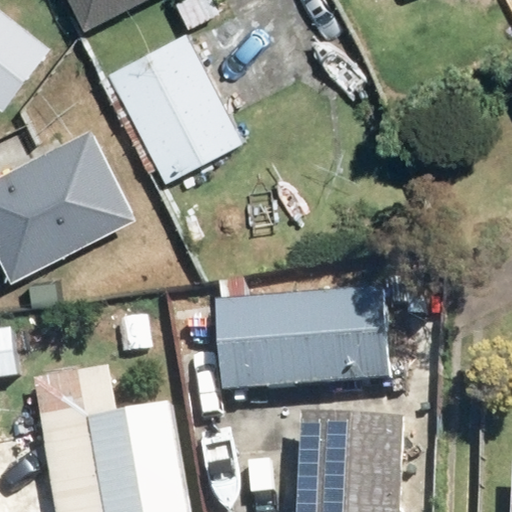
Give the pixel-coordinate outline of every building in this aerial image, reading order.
[(144,0),(65,0),(80,31),(144,0)] [(191,33),(104,73),(154,183),(242,143),(191,33)] [(136,220),(88,129),(0,176),(0,255),(15,284),(136,220)] [(385,294),(211,306),(218,396),(392,385),(385,294)] [(189,511),(172,408),(83,424),(97,511),(189,511)] [(399,511),(404,427),(300,421),(294,511),(399,511)] [(7,446),(0,447),(0,502),(15,500),(7,446)]
